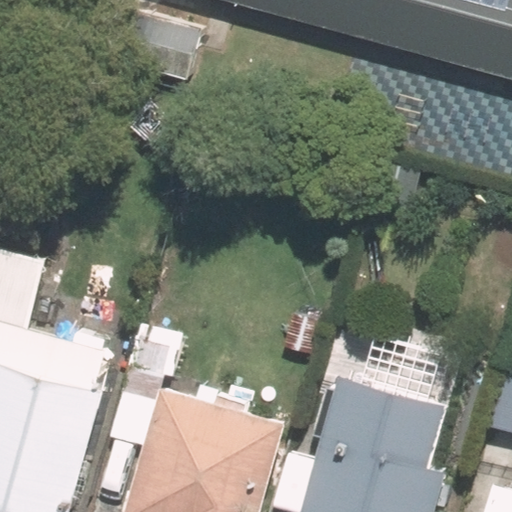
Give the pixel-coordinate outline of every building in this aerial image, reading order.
[(511,0),(262,0),(511,69),(511,0)] [(190,76),(203,30),(132,11),(119,55),(190,76)] [(420,228),(426,190),(383,184),(379,223),(420,228)] [(57,255),(1,239),(0,241),(0,503),(9,506),(6,511),(75,511),(120,353),(109,349),(112,339),(87,331),(84,342),(37,327),(57,255)] [(361,366),(397,375),(411,328),(376,319),(381,303),(338,290),(315,377),(354,388),(361,366)] [(511,353),(511,354),(494,417),(511,422),(511,353)] [(277,511),(301,427),(247,411),(250,402),(227,396),(226,402),(173,388),(175,377),(131,365),(113,432),(156,444),(137,511),(277,511)] [(333,438),(312,511),(443,511),(455,473),(447,471),(457,433),(384,413),(374,449),(333,438)] [(511,511),(511,486),(504,484),(495,511),(511,511)]
